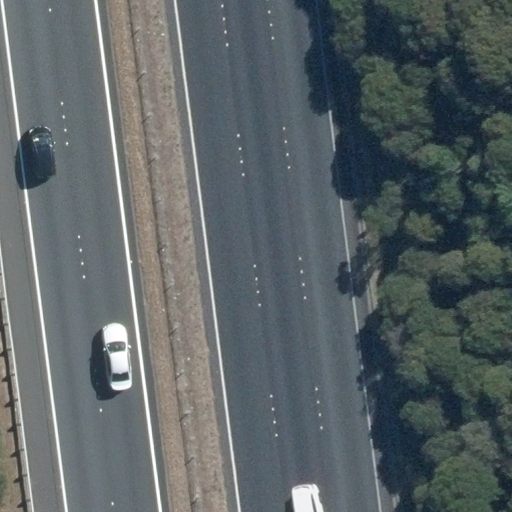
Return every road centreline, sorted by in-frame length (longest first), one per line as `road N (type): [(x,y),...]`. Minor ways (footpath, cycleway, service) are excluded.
road 1 (motorway): [(112,511),(47,0)]
road 2 (motorway): [(265,0),(324,511)]
